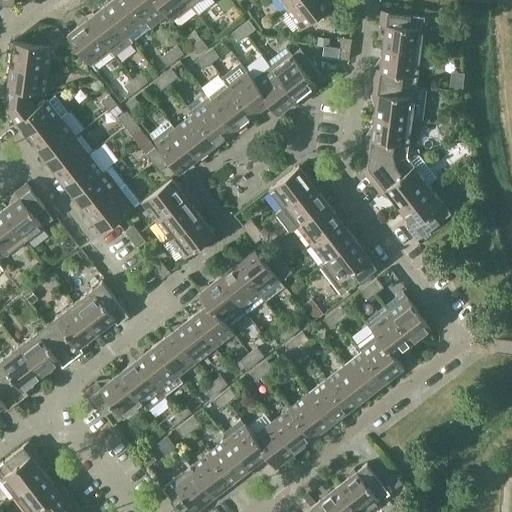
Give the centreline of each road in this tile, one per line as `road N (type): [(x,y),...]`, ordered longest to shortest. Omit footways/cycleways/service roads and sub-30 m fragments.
road 1 (residential): [(459,346),(456,329),(343,189),(369,0)]
road 2 (residential): [(59,400),(154,318),(32,160),(9,178)]
road 3 (residential): [(459,346),(250,511)]
road 4 (residential): [(144,511),(59,400)]
